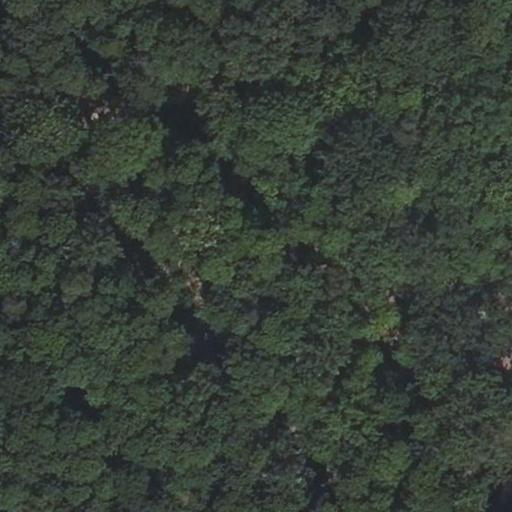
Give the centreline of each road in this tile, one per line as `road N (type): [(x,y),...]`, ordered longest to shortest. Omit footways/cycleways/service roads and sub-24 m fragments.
road 1 (track): [(511,331),(402,217),(218,0)]
road 2 (track): [(333,0),(42,132),(0,134)]
